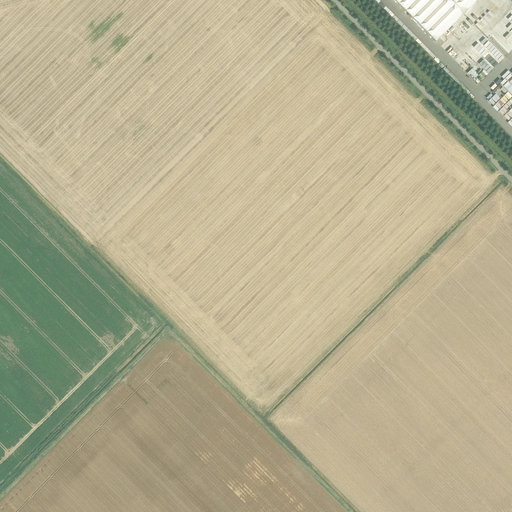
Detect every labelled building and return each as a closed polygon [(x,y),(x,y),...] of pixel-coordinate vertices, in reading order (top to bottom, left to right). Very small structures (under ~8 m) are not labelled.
[(394,0),(436,41),(477,0),(394,0)] [(477,13),(473,17),(477,22),(482,18),(477,13)] [(476,47),(490,63),(495,59),(480,43),(476,47)] [(472,46),(467,50),(484,67),(488,63),(472,46)] [(501,61),(505,57),(498,50),(494,54),(501,61)] [(480,81),(484,77),(472,69),(469,73),(480,81)]
